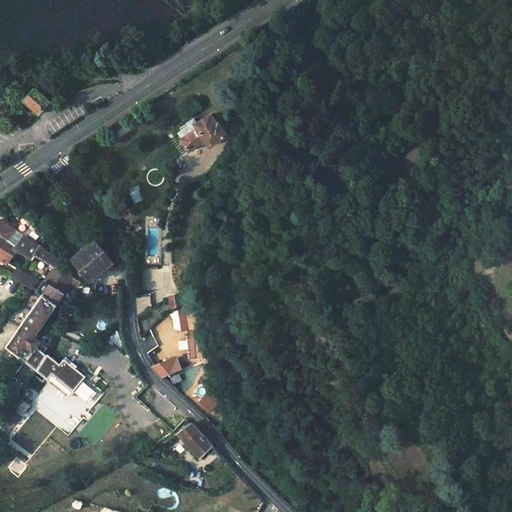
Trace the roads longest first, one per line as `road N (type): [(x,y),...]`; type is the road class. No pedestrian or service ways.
road 1 (residential): [(285,511),(141,360),(113,233),(45,151)]
road 2 (primary): [(278,0),(45,151)]
road 3 (track): [(193,161),(161,292),(127,303)]
